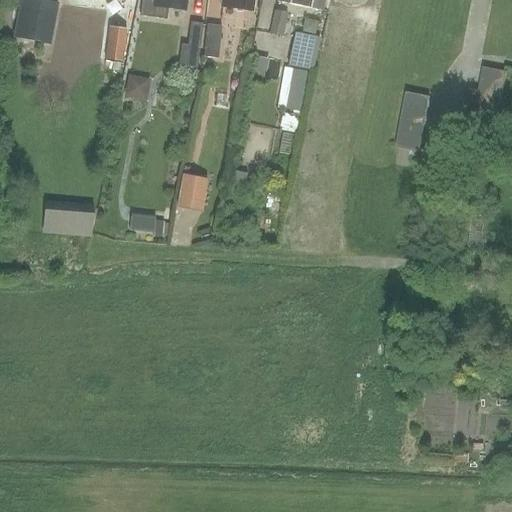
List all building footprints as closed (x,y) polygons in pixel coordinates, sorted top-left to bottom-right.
[(50,46),(58,4),(38,0),(21,0),(14,39),(50,46)] [(186,11),(187,0),(142,0),(141,16),(167,19),(169,8),(186,11)] [(253,11),(254,0),(222,0),(221,7),(253,11)] [(295,0),(295,6),(301,7),(323,11),(324,0),(301,0),(302,0),(301,0),(295,0)] [(284,36),(288,13),(275,11),(271,34),(284,36)] [(346,64),(356,18),(334,13),(323,59),(346,64)] [(196,70),(203,25),(191,23),(187,47),(182,46),(179,67),(196,70)] [(218,59),(223,27),(208,24),(203,56),(218,59)] [(122,30),(107,28),(103,61),(118,63),(122,30)] [(298,33),(291,64),(312,68),(319,38),(298,33)] [(304,70),(285,67),(278,107),(284,108),(280,129),(299,132),(308,79),(302,78),(304,70)] [(505,84),(507,73),(484,68),(481,80),(505,84)] [(129,97),(153,99),(155,76),(131,74),(129,97)] [(503,96),(505,84),(481,80),(479,91),(503,96)] [(492,107),(500,109),(503,96),(479,91),(471,90),(469,103),(492,107)] [(428,112),(430,98),(406,93),(404,107),(428,112)] [(466,116),(490,120),(492,107),(469,103),(466,116)] [(401,121),(425,125),(428,112),(404,107),(401,121)] [(464,128),(488,133),(490,120),(466,116),(464,128)] [(399,135),(423,139),(425,125),(401,121),(399,135)] [(420,153),(423,139),(399,135),(396,149),(420,153)] [(200,213),(207,180),(182,175),(175,207),(200,213)] [(289,226),(318,233),(323,211),(294,204),(289,226)] [(50,232),(100,237),(103,213),(53,208),(50,232)] [(167,234),(169,219),(137,216),(136,231),(167,234)]
